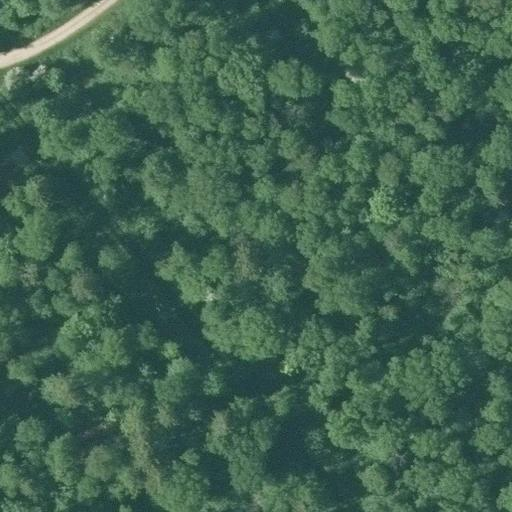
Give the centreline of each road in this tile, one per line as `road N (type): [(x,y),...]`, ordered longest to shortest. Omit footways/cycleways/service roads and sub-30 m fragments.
road 1 (track): [(0,105),(96,198),(367,511)]
road 2 (track): [(0,60),(112,0)]
